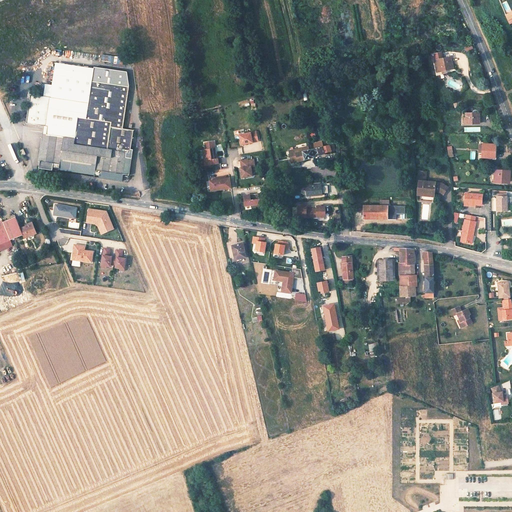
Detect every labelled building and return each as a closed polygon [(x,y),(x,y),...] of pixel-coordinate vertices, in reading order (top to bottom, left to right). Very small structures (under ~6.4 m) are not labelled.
[(436,60),(434,60),(437,69),(443,67),(444,69),(452,67),(449,56),(441,58),(440,53),(435,55),(436,60)] [(95,71),(95,67),(57,61),(56,66),(95,71)] [(132,147),(135,129),(124,127),(131,85),(93,80),(95,71),(56,66),(54,83),(52,95),(45,94),(32,92),(27,121),(45,124),(49,124),(45,147),(42,147),(40,160),(41,160),(40,166),(54,168),(54,165),(60,166),(60,168),(101,174),(102,169),(130,174),(134,148),(132,147)] [(52,95),(54,83),(47,82),(45,94),(52,95)] [(466,115),(466,124),(479,124),(479,114),(478,113),(477,112),(475,112),(474,112),(473,113),(473,114),(473,115),(466,115)] [(255,131),(239,135),(241,145),(257,141),(255,131)] [(216,154),(214,142),(204,143),(205,150),(206,159),(204,159),(205,166),(218,164),(217,158),(216,158),(216,154)] [(314,148),(313,148),(314,157),(325,154),(334,151),(333,144),(322,147),(321,142),(313,144),(314,148)] [(494,146),(482,144),(480,158),(492,159),(494,146)] [(313,148),(312,145),(289,149),(290,153),(296,152),(298,160),(314,157),(313,148)] [(247,160),(240,161),(241,168),(240,168),(242,178),(252,176),(251,167),(254,167),(253,161),(248,162),(247,160)] [(417,193),(434,195),(435,190),(439,191),(443,193),(448,184),(443,181),(436,181),(436,179),(425,178),(425,171),(420,170),(420,178),(418,179),(417,193)] [(509,172),(497,171),(496,184),(507,185),(509,172)] [(213,181),(210,181),(211,191),(231,188),(229,178),(226,179),(224,179),(223,177),(215,178),(215,180),(213,181)] [(322,185),(311,186),(308,187),(307,190),(307,192),(309,195),(311,196),(323,195),(322,193),(322,187),(322,185)] [(264,193),(243,196),(245,206),(251,206),(251,208),(260,207),(260,204),(266,203),(264,193)] [(464,202),(475,203),(475,204),(481,205),(482,195),(465,193),(464,202)] [(496,197),(495,212),(506,213),(506,197),(496,197)] [(70,207),(55,204),(54,214),(58,214),(58,216),(75,218),(76,214),(75,214),(76,208),(69,207),(70,207)] [(360,204),(355,204),(355,211),(363,211),(364,219),(389,219),(389,205),(360,205),(360,204)] [(306,206),(297,206),(297,217),(311,217),(311,209),(306,209),(306,206)] [(316,209),(311,209),(311,217),(324,217),(324,206),(316,206),(316,209)] [(114,229),(107,212),(89,209),(87,219),(100,221),(105,233),(114,229)] [(475,215),(467,213),(466,218),(464,217),(459,239),(468,242),(470,233),(472,234),(475,221),(474,220),(475,215)] [(10,239),(22,234),(23,237),(36,232),(31,221),(27,223),(28,225),(19,228),(17,223),(15,217),(3,221),(10,239)] [(105,233),(100,221),(87,219),(87,223),(96,224),(98,226),(102,234),(105,233)] [(3,220),(0,221),(0,242),(10,239),(3,221),(3,220)] [(265,238),(254,236),(253,243),(257,243),(256,250),(265,252),(267,242),(265,242),(265,238)] [(279,244),(277,244),(275,253),(284,255),(285,248),(290,249),(289,242),(280,240),(279,244)] [(246,258),(243,243),(232,246),(235,261),(246,258)] [(85,246),(74,245),(73,256),(77,257),(76,260),(92,262),(93,252),(84,251),(85,246)] [(125,268),(126,259),(122,258),(120,258),(120,256),(122,256),(123,251),(117,250),(116,257),(110,256),(108,256),(108,254),(110,255),(111,249),(105,248),(102,265),(106,266),(111,266),(111,264),(116,265),(116,267),(120,268),(125,268)] [(414,249),(399,248),(399,273),(415,273),(414,250),(414,249)] [(431,251),(424,251),(424,259),(425,259),(426,264),(432,264),(431,253),(431,251)] [(357,277),(354,255),(345,256),(348,278),(357,277)] [(395,279),(394,259),(377,260),(378,281),(395,279)] [(425,300),(433,299),(432,264),(426,264),(426,279),(424,279),(425,300)] [(302,269),(293,268),(293,273),(276,271),(275,280),(284,281),(283,291),(292,292),(295,277),(303,279),(302,269)] [(400,298),(415,297),(415,273),(399,273),(400,298)] [(496,283),(497,298),(508,297),(507,282),(496,283)] [(297,293),(296,300),(307,301),(308,293),(297,293)] [(341,328),(336,304),(326,307),(331,330),(341,328)] [(502,308),(502,310),(501,310),(501,319),(510,318),(510,314),(511,314),(511,304),(509,304),(501,305),(502,308)] [(457,315),(461,323),(463,328),(470,324),(466,317),(468,316),(465,310),(460,312),(458,309),(452,312),(454,317),(457,315)] [(379,342),(369,344),(371,351),(380,349),(379,342)] [(498,386),(491,389),(493,394),(492,394),(494,403),(501,402),(508,401),(507,396),(502,396),(502,392),(501,393),(498,386)]
